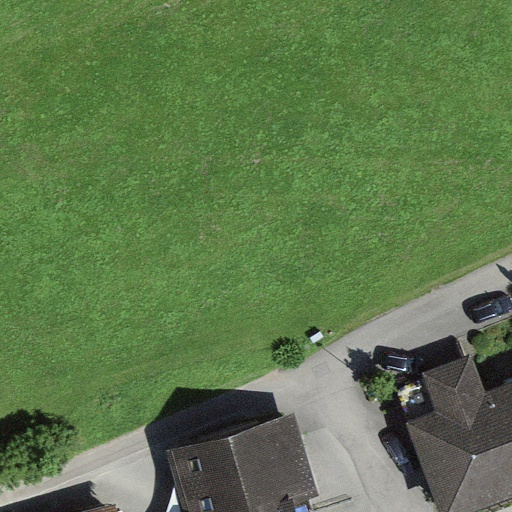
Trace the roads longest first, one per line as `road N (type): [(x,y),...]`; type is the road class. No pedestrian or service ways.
road 1 (residential): [(332,357),(0,498)]
road 2 (residential): [(511,274),(332,357)]
road 3 (residential): [(388,511),(332,357)]
